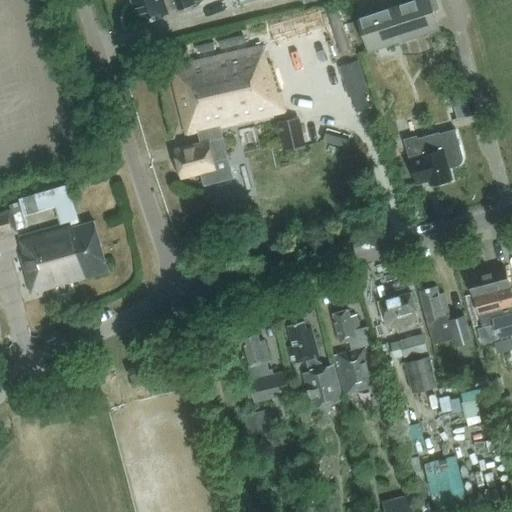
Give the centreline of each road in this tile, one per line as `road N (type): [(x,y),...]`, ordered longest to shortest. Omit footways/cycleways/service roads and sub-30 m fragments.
road 1 (tertiary): [(182,300),(511,213)]
road 2 (unclassified): [(182,300),(80,0)]
road 3 (track): [(254,511),(182,300)]
road 4 (tertiary): [(0,391),(79,340),(182,300)]
